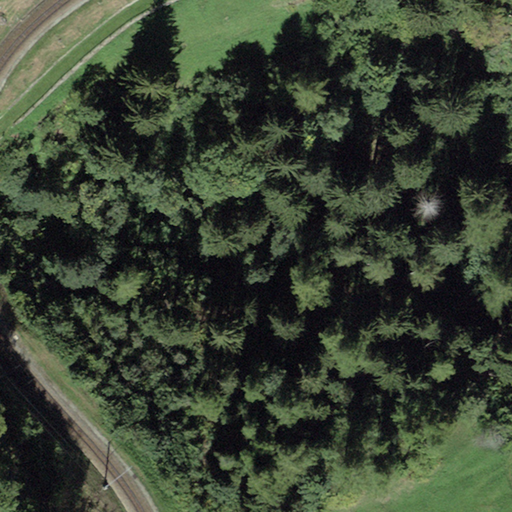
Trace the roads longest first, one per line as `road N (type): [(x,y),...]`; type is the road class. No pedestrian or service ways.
road 1 (track): [(0,127),(77,52),(153,0)]
road 2 (track): [(56,511),(51,487),(0,392)]
